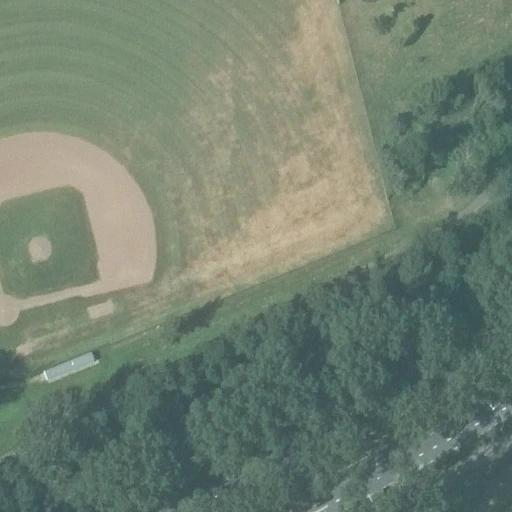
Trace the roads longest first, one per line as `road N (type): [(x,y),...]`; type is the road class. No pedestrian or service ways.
road 1 (tertiary): [(511,337),(193,511)]
road 2 (tertiary): [(308,511),(511,394)]
